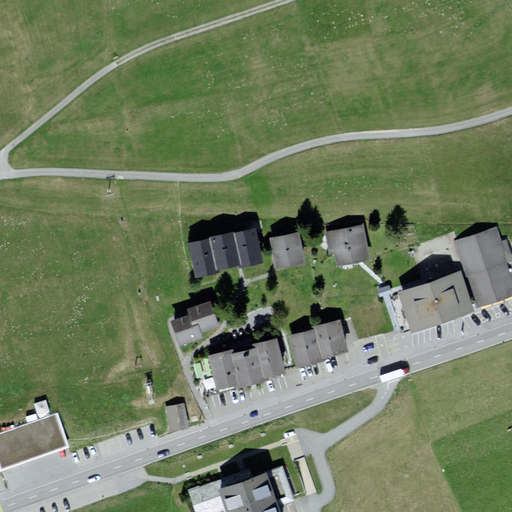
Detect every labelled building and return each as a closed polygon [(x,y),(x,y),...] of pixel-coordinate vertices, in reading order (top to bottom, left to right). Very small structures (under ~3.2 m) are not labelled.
[(361,222),(323,229),(327,251),(333,250),(335,263),(367,257),(361,222)] [(206,235),(185,239),(192,272),(211,268),(210,265),(235,260),(235,263),(260,258),(253,224),(230,229),(230,226),(206,231),(206,235)] [(463,270),(388,295),(402,334),(511,296),(511,274),(510,269),(508,263),(511,261),(511,255),(507,239),(502,241),(497,226),(454,241),(463,270)] [(297,229),(267,234),(272,265),(302,259),(297,229)] [(189,312),(169,318),(176,343),(199,336),(198,333),(219,326),(211,299),(188,306),(189,312)] [(312,330),(289,336),(297,368),(325,361),(324,359),(349,352),(340,319),(311,327),(312,330)] [(233,349),(206,355),(215,391),(239,385),(239,388),(265,382),(264,379),(285,374),(277,338),(252,344),(253,348),(234,353),(233,349)] [(198,400),(190,403),(193,415),(202,412),(198,400)] [(184,403),(165,406),(169,431),(188,427),(184,403)] [(58,413),(0,433),(0,472),(70,448),(58,413)] [(277,459),(187,488),(194,511),(220,511),(221,511),(276,511),(274,504),(290,498),(277,459)]
